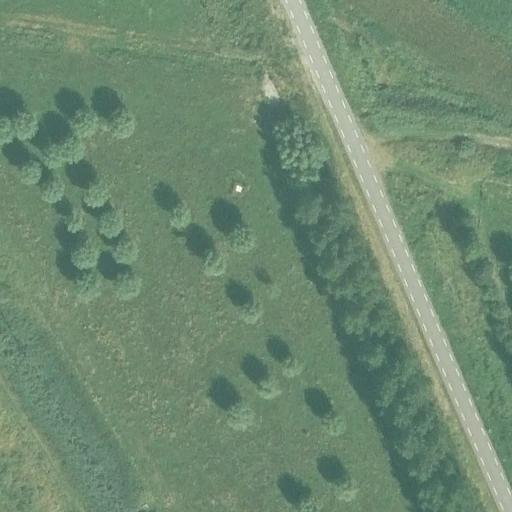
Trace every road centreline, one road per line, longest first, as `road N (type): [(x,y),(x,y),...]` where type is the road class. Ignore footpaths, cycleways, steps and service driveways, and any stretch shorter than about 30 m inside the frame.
road 1 (track): [(0,280),(111,447),(140,510)]
road 2 (unclassified): [(511,76),(434,29),(405,0)]
